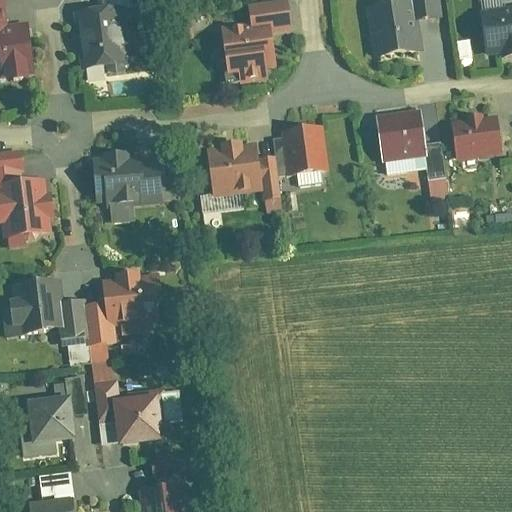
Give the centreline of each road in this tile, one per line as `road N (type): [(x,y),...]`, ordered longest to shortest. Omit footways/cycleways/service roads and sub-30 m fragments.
road 1 (residential): [(63,125),(274,112),(323,91)]
road 2 (residential): [(323,91),(511,79)]
road 3 (residential): [(86,278),(63,125)]
road 4 (residential): [(63,125),(49,0)]
